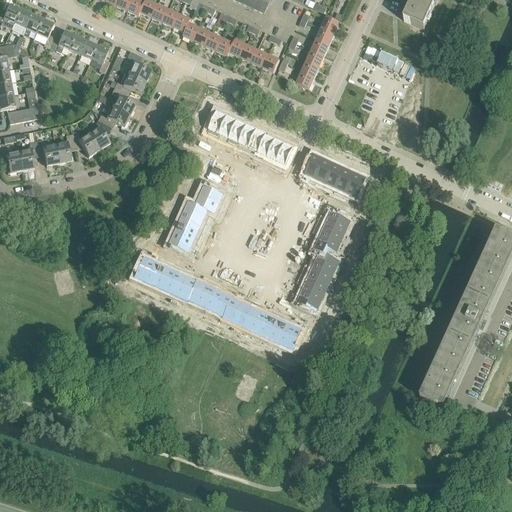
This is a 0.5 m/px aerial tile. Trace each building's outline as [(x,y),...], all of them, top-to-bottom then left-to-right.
[(117,9),(120,0),(106,0),(105,4),(117,9)] [(127,14),(134,1),(131,0),(120,0),(117,9),(127,14)] [(195,12),(199,4),(190,0),(187,0),(185,5),(191,7),(189,9),(195,12)] [(248,9),(252,0),(245,0),(243,7),(248,9)] [(254,11),(259,0),(257,0),(252,0),(248,9),(254,11)] [(259,14),(264,3),(259,0),(254,11),(259,14)] [(413,0),(403,22),(424,32),(438,0),(413,0)] [(141,15),(145,6),(134,1),(127,14),(139,19),(141,15)] [(151,20),(157,7),(147,3),(145,6),(141,15),(151,20)] [(264,16),(269,5),(264,3),(259,14),(264,16)] [(319,13),(321,8),(315,5),(313,10),(319,13)] [(14,26),(20,12),(9,7),(4,17),(0,15),(0,28),(5,31),(9,24),(14,26)] [(162,25),(169,12),(157,7),(151,20),(162,25)] [(202,12),(209,15),(211,10),(205,7),(202,12)] [(23,35),(31,17),(20,12),(14,26),(12,32),(18,35),(19,33),(23,35)] [(173,30),(179,17),(169,12),(162,25),(173,30)] [(232,19),(222,14),(216,26),(221,28),(224,22),(230,25),(232,19)] [(340,23),(343,18),(337,15),(335,20),(340,23)] [(36,36),(42,22),(31,17),(23,35),(24,35),(24,34),(29,37),(30,34),(36,36)] [(189,27),(191,23),(179,17),(173,30),(185,36),(189,27)] [(334,37),(339,26),(326,20),(321,31),(334,37)] [(49,37),(53,27),(42,22),(36,36),(34,42),(44,47),(43,48),(49,50),(54,40),(49,37)] [(317,29),(307,25),(301,22),(299,28),(304,30),(305,28),(315,33),(316,31),(317,29)] [(195,45),(201,32),(189,27),(185,36),(184,39),(195,45)] [(246,33),(253,35),(255,30),(249,27),(246,33)] [(329,48),(334,38),(334,37),(321,31),(316,42),(329,48)] [(206,49),(211,36),(201,32),(195,45),(206,49)] [(69,53),(75,39),(64,34),(60,42),(54,40),(49,50),(61,56),(63,50),(69,53)] [(216,54),(222,41),(211,36),(206,49),(216,54)] [(297,47),(299,41),(294,38),(291,45),(297,47)] [(79,58),(86,44),(75,39),(69,53),(79,58)] [(229,56),(233,47),(222,41),(216,54),(228,59),(229,56)] [(324,59),(329,49),(329,48),(316,42),(311,53),(324,59)] [(241,61),(247,48),(235,43),(233,47),(229,56),(241,61)] [(90,63),(97,49),(86,44),(79,58),(90,63)] [(251,66),(257,53),(247,48),(241,61),(251,66)] [(109,65),(104,62),(108,54),(97,49),(90,63),(101,67),(99,73),(104,76),(109,65)] [(262,70),(268,58),(257,53),(251,66),(262,70)] [(319,70),(324,60),(324,59),(311,53),(306,64),(319,70)] [(137,57),(134,63),(140,65),(142,59),(137,57)] [(274,76),(279,63),(268,58),(262,70),(274,76)] [(117,72),(122,61),(116,59),(111,70),(117,72)] [(0,75),(8,73),(6,60),(0,61),(0,75)] [(287,69),(289,63),(284,60),(281,66),(287,69)] [(314,81),(319,70),(306,64),(301,75),(314,81)] [(145,85),(151,73),(133,65),(127,77),(145,85)] [(0,87),(11,85),(8,73),(0,75),(0,87)] [(309,92),(314,81),(301,75),(296,86),(309,92)] [(140,97),(145,85),(127,77),(124,76),(120,87),(119,88),(131,93),(140,97)] [(131,93),(119,88),(120,87),(116,85),(111,83),(110,88),(114,90),(113,91),(129,97),(131,93)] [(0,100),(13,98),(11,85),(0,87),(0,100)] [(129,97),(113,91),(111,96),(118,99),(118,98),(126,103),(129,97)] [(0,113),(16,111),(13,99),(13,98),(0,100),(0,113)] [(126,103),(122,101),(118,98),(118,99),(112,110),(129,119),(135,107),(126,103)] [(39,121),(37,109),(31,110),(33,122),(39,121)] [(124,130),(129,119),(112,110),(106,121),(115,126),(124,130)] [(27,123),(25,111),(19,113),(21,124),(27,123)] [(21,124),(19,113),(13,114),(15,125),(21,124)] [(15,125),(13,114),(7,115),(10,126),(15,125)] [(216,114),(207,135),(218,140),(219,138),(227,119),(216,114)] [(115,126),(106,121),(97,116),(94,121),(97,123),(112,130),(113,130),(113,129),(115,126)] [(227,119),(219,138),(228,142),(237,123),(227,119)] [(112,130),(97,123),(95,128),(99,130),(105,139),(109,136),(112,130)] [(228,142),(227,144),(237,149),(238,149),(239,147),(238,147),(247,127),(237,123),(228,142)] [(247,127),(238,147),(239,147),(248,151),(257,132),(247,127)] [(99,153),(110,146),(105,139),(99,130),(89,136),(99,153)] [(257,132),(248,151),(257,155),(258,156),(266,137),(267,138),(267,137),(267,136),(257,132)] [(83,150),(78,143),(79,143),(77,136),(71,137),(76,153),(80,152),(83,150)] [(99,153),(89,136),(79,143),(78,143),(81,147),(83,150),(88,160),(99,153)] [(76,153),(71,137),(65,138),(67,146),(68,146),(69,154),(75,153),(76,153)] [(257,155),(256,158),(256,159),(266,163),(267,161),(275,142),(267,138),(266,137),(258,156),(257,155)] [(275,142),(267,161),(275,165),(276,165),(285,146),(275,142)] [(44,159),(42,150),(43,150),(41,143),(35,144),(37,156),(38,156),(38,160),(44,159)] [(37,156),(35,144),(28,146),(30,152),(32,161),(38,160),(38,156),(37,156)] [(69,154),(68,150),(68,146),(67,146),(55,148),(58,167),(71,165),(69,154)] [(275,165),(274,167),(275,167),(285,172),(294,150),(285,146),(276,165),(275,165)] [(58,167),(55,148),(43,150),(42,150),(44,159),(46,169),(58,167)] [(32,161),(31,157),(30,152),(18,155),(22,174),(34,172),(32,161)] [(22,174),(18,155),(5,157),(9,177),(22,174)] [(314,158),(303,181),(314,186),(314,187),(316,182),(324,163),(314,158)] [(324,163),(316,182),(326,187),(335,168),(324,163)] [(326,187),(325,189),(335,193),(335,194),(345,172),(335,168),(326,187)] [(335,193),(334,196),(345,201),(347,196),(355,177),(345,172),(335,194),(335,193)] [(355,177),(347,196),(358,201),(366,182),(355,177)] [(204,190),(200,199),(221,209),(225,199),(204,190)] [(196,208),(196,209),(212,216),(212,217),(217,219),(217,218),(221,209),(200,199),(196,208)] [(189,205),(184,216),(207,226),(212,217),(212,216),(196,209),(196,208),(192,206),(189,205)] [(327,225),(346,234),(351,224),(332,215),(327,225)] [(184,216),(179,226),(202,237),(207,226),(184,216)] [(319,233),(318,233),(323,235),(323,234),(342,243),(346,234),(327,225),(323,223),(319,233)] [(179,226),(174,236),(196,246),(195,247),(198,248),(198,247),(202,237),(179,226)] [(484,321),(511,259),(511,239),(502,235),(505,228),(499,226),(419,400),(443,411),(479,332),(482,333),(487,323),(484,321)] [(323,235),(319,244),(338,252),(342,243),(323,234),(323,235)] [(174,236),(169,248),(190,258),(195,247),(196,246),(174,236)] [(315,253),(314,254),(318,255),(334,262),(334,261),(338,252),(319,244),(315,253)] [(318,255),(314,265),(335,274),(340,264),(338,263),(334,261),(334,262),(318,255)] [(144,257),(134,280),(145,285),(156,262),(144,257)] [(156,262),(145,285),(155,290),(164,271),(165,271),(167,267),(166,267),(156,262)] [(309,274),(330,284),(335,274),(314,265),(309,274)] [(164,271),(155,290),(166,295),(174,276),(165,271),(164,271)] [(174,276),(166,295),(176,300),(186,278),(186,279),(187,276),(176,271),(174,276)] [(302,283),(302,284),(307,286),(307,285),(326,294),(330,284),(309,274),(307,273),(302,283)] [(186,278),(176,300),(186,304),(187,305),(187,304),(187,303),(196,284),(197,283),(196,283),(186,279),(186,278)] [(196,284),(187,303),(187,304),(196,308),(205,288),(204,288),(196,284)] [(205,288),(196,308),(205,312),(215,291),(216,291),(217,289),(216,288),(207,284),(206,284),(204,288),(205,288)] [(307,286),(302,295),(321,304),(326,294),(307,285),(307,286)] [(215,291),(205,312),(215,316),(223,297),(224,297),(225,295),(224,295),(216,291),(215,291)] [(302,295),(297,306),(316,315),(321,304),(302,295)] [(223,297),(215,316),(224,320),(232,302),(233,302),(233,301),(224,297),(223,297)] [(224,320),(223,321),(224,321),(233,326),(242,307),(242,306),(233,302),(232,302),(224,320)] [(242,307),(233,326),(243,330),(252,311),(253,309),(243,305),(243,304),(242,306),(242,307)] [(252,311),(243,330),(253,335),(262,316),(261,315),(252,311)] [(262,316),(253,335),(263,339),(273,318),(272,318),(263,313),(262,313),(261,315),(262,316)] [(273,318),(263,339),(273,344),(281,325),(282,325),(284,320),(283,320),(274,316),(273,316),(272,318),(273,318)] [(291,329),(282,348),(294,353),(305,330),(293,325),(293,324),(291,329)] [(281,325),(273,344),(282,348),(291,329),(282,325),(281,325)]
